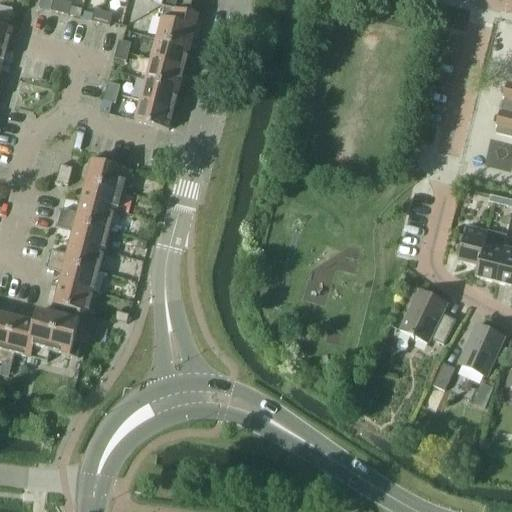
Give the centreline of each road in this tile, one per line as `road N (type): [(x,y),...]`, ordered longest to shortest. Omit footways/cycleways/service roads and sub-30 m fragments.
road 1 (residential): [(511,322),(427,273),(484,0)]
road 2 (tertiary): [(414,511),(262,416),(224,401),(181,399)]
road 3 (residential): [(181,399),(162,272),(193,153)]
road 4 (residential): [(0,260),(30,135),(63,119)]
road 5 (residential): [(193,153),(232,0)]
road 6 (residential): [(63,119),(193,153)]
road 7 (tertiary): [(93,488),(125,428),(181,399)]
